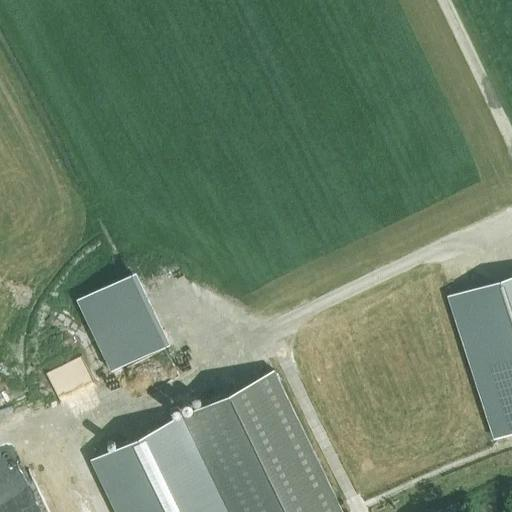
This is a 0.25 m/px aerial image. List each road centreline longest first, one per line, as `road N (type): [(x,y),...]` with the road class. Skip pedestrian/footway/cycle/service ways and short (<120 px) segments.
road 1 (track): [(269,329),(453,244),(511,228)]
road 2 (track): [(511,140),(443,0)]
